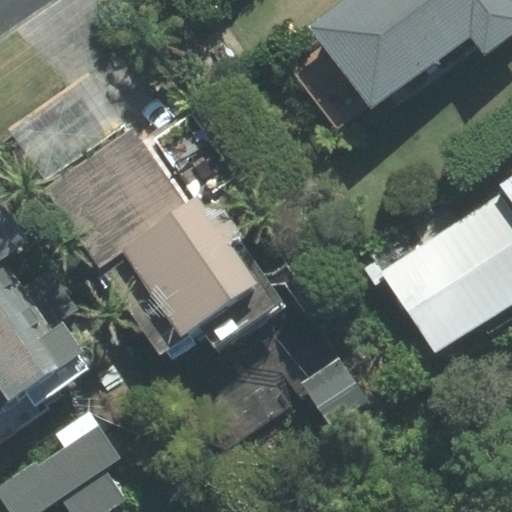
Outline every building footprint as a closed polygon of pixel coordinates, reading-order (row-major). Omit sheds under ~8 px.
[(511,0),(376,0),(328,40),(394,121),(480,50),(499,73),(511,61),(511,0)] [(511,327),(511,200),(495,178),(374,268),(451,372),(511,327)] [(229,214),(219,221),(209,208),(137,263),(203,350),(276,295),(249,260),(258,253),(229,214)] [(21,326),(0,294),(0,427),(97,362),(75,328),(56,341),(38,315),(21,326)] [(346,364),(310,392),(344,436),(380,408),(346,364)] [(16,511),(68,511),(71,510),(72,511),(126,511),(132,507),(110,479),(133,461),(106,426),(9,502),(16,511)]
